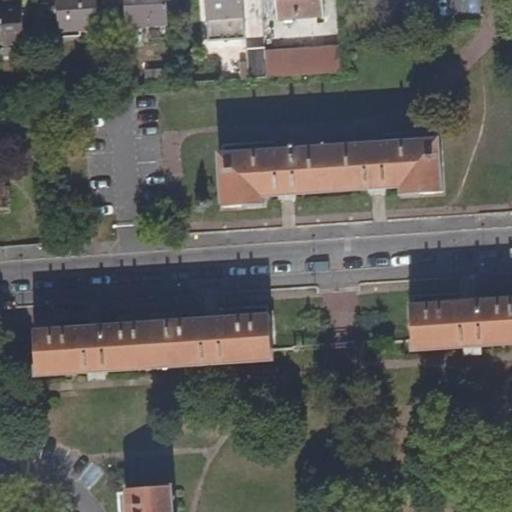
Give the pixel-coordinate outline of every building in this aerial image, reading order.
[(59,0),(61,33),(170,26),(168,0),(59,0)] [(244,0),(208,0),(212,46),(247,44),(244,0)] [(277,0),(279,20),(324,18),(323,0),(277,0)] [(0,47),(26,45),(23,6),(0,7),(0,47)] [(248,49),(250,81),(268,80),(344,75),(342,50),(266,54),(266,48),(248,49)] [(149,72),(149,87),(182,85),(181,70),(149,72)] [(22,117),(22,127),(42,126),(42,116),(22,117)] [(443,194),(440,142),(222,157),(225,209),(265,206),(264,199),(403,189),(403,197),(443,194)] [(0,179),(0,214),(11,214),(10,189),(6,189),(5,179),(0,179)] [(511,299),(412,306),(414,352),(511,345),(511,299)] [(36,332),(39,377),(274,362),(271,316),(36,332)] [(128,491),(129,511),(175,511),(174,488),(128,491)]
